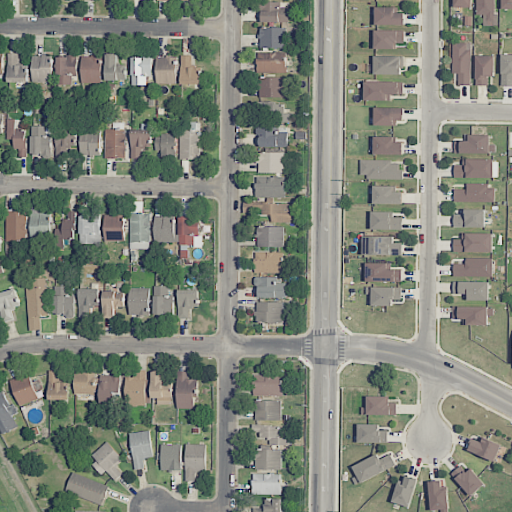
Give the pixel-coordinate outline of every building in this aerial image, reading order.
[(453,0),(454,7),(472,8),(471,0),(453,0)] [(476,0),(477,15),(483,15),(483,25),(495,26),(495,0),(476,0)] [(511,8),(511,0),(502,0),(502,9),(511,8)] [(259,22),(289,23),(289,7),(280,7),(280,2),(260,2),(259,22)] [(376,25),(404,25),(404,13),(395,13),(395,7),(376,7),(376,25)] [(286,48),(286,27),(259,28),(260,48),(286,48)] [(404,31),(374,30),(374,49),(395,49),(396,43),(404,43),(404,31)] [(471,43),(452,43),(452,73),(458,73),(458,86),(470,86),(471,43)] [(258,72),(286,73),(287,52),(258,51),(258,72)] [(7,81),(28,82),(28,66),(19,65),(20,54),(8,53),(7,81)] [(117,53),(105,54),(106,80),(126,80),(126,64),(117,65),(117,53)] [(501,86),(511,85),(511,54),(501,54),(501,86)] [(32,82),(53,82),(52,55),(32,55),(32,82)] [(57,55),(56,84),(71,85),(72,76),(77,76),(77,56),(57,55)] [(152,77),(152,56),(132,55),(132,85),(146,85),(147,77),(152,77)] [(181,84),(201,84),(201,67),(193,67),(192,55),(180,56),(181,84)] [(475,85),(488,86),(488,76),(494,76),(495,56),(476,55),(475,85)] [(81,83),(101,83),(102,56),(82,56),(81,83)] [(401,74),(400,56),(374,56),(374,75),(401,74)] [(156,84),(176,84),(177,58),(157,57),(156,84)] [(285,77),(258,77),(259,98),(286,97),(285,77)] [(391,101),(391,95),(403,95),(404,82),(365,81),(364,100),(391,101)] [(293,122),(293,113),(284,113),(284,103),(260,103),(260,122),(293,122)] [(374,125),(396,126),(397,120),(403,121),(404,108),(375,107),(374,125)] [(7,139),(16,139),(15,157),(26,157),(26,129),(16,129),(16,119),(7,119),(7,139)] [(45,126),(31,126),(32,156),(52,155),(51,135),(46,135),(45,126)] [(287,147),(288,127),(259,126),(259,147),(287,147)] [(201,159),(200,127),(191,127),(191,130),(180,130),(181,160),(201,159)] [(57,129),(57,156),(68,156),(68,146),(75,147),(76,129),(57,129)] [(80,155),(100,155),(101,130),(81,129),(80,155)] [(125,159),(126,129),(105,129),(105,158),(125,159)] [(175,155),(176,134),(156,133),(155,154),(175,155)] [(455,141),(455,153),(496,153),(496,144),(490,144),(490,135),(469,135),(469,141),(455,141)] [(394,137),(374,136),(374,154),(403,155),(403,142),(394,142),(394,137)] [(284,173),(285,153),(259,152),(258,173),(284,173)] [(455,177),(493,178),(493,159),(463,159),(463,165),(455,165),(455,177)] [(360,160),(360,178),(401,178),(401,161),(360,160)] [(256,197),(285,197),(285,177),(256,177),(256,197)] [(466,184),(466,190),(454,189),(454,201),(494,202),(495,185),(466,184)] [(373,187),(373,204),(403,204),(403,187),(373,187)] [(143,202),(131,201),(130,249),(150,249),(151,213),(143,213),(143,202)] [(243,203),(243,212),(262,211),(263,215),(272,215),(272,222),(293,222),(293,202),(243,203)] [(454,214),(454,227),(485,228),(485,209),(462,209),(462,214),(454,214)] [(6,241),(26,242),(27,212),(6,211),(6,241)] [(75,211),(68,211),(68,219),(63,219),(62,228),(55,228),(54,249),(64,250),(64,239),(74,239),(75,211)] [(30,239),(50,239),(51,213),(31,212),(30,239)] [(371,229),(402,230),(403,217),(394,217),(394,212),(371,212),(371,229)] [(100,244),(100,214),(80,213),(79,244),(100,244)] [(104,215),(105,241),(124,241),(124,214),(104,215)] [(154,242),(174,242),(175,216),(155,215),(154,242)] [(200,245),(201,217),(177,216),(176,245),(200,245)] [(257,247),(283,247),(284,227),(258,226),(257,247)] [(492,252),(493,234),(462,233),(462,239),(454,239),(453,251),(492,252)] [(394,237),(363,236),(362,254),(402,255),(402,243),(393,243),(394,237)] [(284,273),(284,252),(255,252),(256,273),(284,273)] [(453,276),(492,276),(493,258),(465,258),(465,264),(453,264),(453,276)] [(366,282),(402,281),(401,269),(387,269),(387,262),(366,263),(366,282)] [(276,277),(256,277),(256,297),(286,298),(286,283),(276,283),(276,277)] [(47,278),(33,278),(33,287),(27,287),(28,316),(48,316),(47,278)] [(489,282),(453,282),(453,294),(467,294),(467,300),(489,301),(489,282)] [(54,313),(66,314),(66,318),(74,318),(75,286),(55,286),(54,313)] [(174,295),(167,295),(168,286),(154,286),(154,314),(173,315),(174,295)] [(372,305),(392,306),(392,300),(401,300),(401,287),(366,287),(366,294),(372,294),(372,305)] [(79,317),(90,317),(90,307),(99,306),(99,288),(79,289),(79,317)] [(149,288),(130,288),(129,315),(149,316),(149,288)] [(0,292),(0,311),(2,321),(14,319),(11,308),(20,307),(16,289),(0,292)] [(198,308),(199,290),(179,290),(178,318),(189,319),(189,308),(198,308)] [(114,317),(115,307),(123,307),(123,291),(103,291),(103,317),(114,317)] [(284,323),(284,302),(256,302),(256,322),(284,323)] [(463,319),(464,325),(489,325),(488,306),(453,307),(453,319),(463,319)] [(69,399),(69,382),(58,382),(58,370),(49,371),(49,400),(69,399)] [(146,406),(147,370),(135,370),(135,377),(126,377),(125,405),(146,406)] [(119,371),(111,371),(111,375),(100,375),(99,401),(119,401),(119,371)] [(171,405),(172,382),(163,382),(163,371),(153,371),(152,404),(171,405)] [(74,394),(94,394),(95,372),(75,372),(74,394)] [(177,408),(195,409),(196,379),(189,379),(189,372),(178,372),(177,408)] [(12,378),(17,405),(37,400),(31,374),(12,378)] [(283,395),(282,374),(254,375),(254,396),(283,395)] [(0,428),(3,434),(18,426),(12,416),(16,413),(3,390),(0,391),(0,428)] [(387,396),(367,397),(367,407),(362,408),(362,415),(397,414),(397,402),(388,403),(387,396)] [(281,421),(281,400),(255,400),(254,420),(281,421)] [(290,445),(290,436),(280,436),(280,426),(253,425),(253,438),(271,438),(271,445),(290,445)] [(358,442),(388,443),(388,425),(358,425),(358,442)] [(134,469),(145,469),(144,458),(153,457),(150,431),(131,433),(134,469)] [(467,452),(496,461),(501,444),(483,438),(481,442),(472,438),(467,452)] [(123,459),(107,441),(89,458),(104,474),(106,472),(115,481),(123,474),(116,466),(123,459)] [(181,470),(182,445),(162,444),(161,470),(181,470)] [(206,444),(185,444),(185,481),(195,481),(195,472),(206,472),(206,444)] [(282,469),(282,449),(255,449),(255,469),(282,469)] [(355,485),(396,466),(390,453),(379,458),(377,454),(352,466),(357,475),(352,478),(355,485)] [(466,472),(462,466),(452,472),(468,496),(484,486),(472,468),(466,472)] [(109,486),(72,472),(65,491),(102,506),(109,486)] [(252,494),(282,495),(282,474),(253,474),(252,494)] [(394,503),(411,507),(417,479),(400,475),(394,503)] [(430,510),(448,509),(448,489),(441,489),(441,480),(430,481),(430,510)] [(281,511),(282,499),(265,498),(264,508),(256,508),(256,511),(281,511)]
